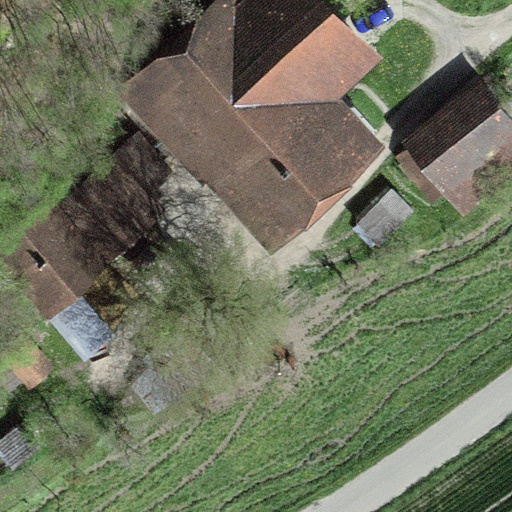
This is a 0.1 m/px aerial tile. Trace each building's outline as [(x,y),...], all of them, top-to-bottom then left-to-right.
[(280,216),(357,145),(299,83),(353,33),(322,0),(265,0),(264,1),(262,0),(228,0),(147,75),(280,216)] [(448,190),(511,139),(511,117),(485,84),(410,143),(448,190)] [(132,138),(63,199),(103,243),(155,197),(148,189),(165,174),(132,138)] [(390,188),(359,220),(379,240),(410,208),(390,188)] [(54,290),(85,263),(38,211),(8,237),(54,290)] [(20,337),(5,350),(32,379),(47,366),(20,337)] [(24,423),(0,441),(13,458),(37,439),(24,423)]
